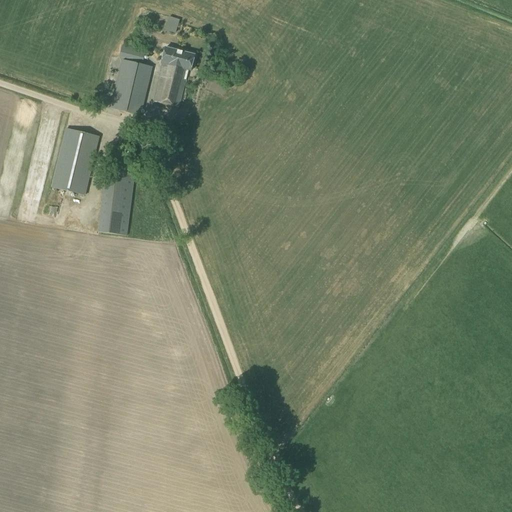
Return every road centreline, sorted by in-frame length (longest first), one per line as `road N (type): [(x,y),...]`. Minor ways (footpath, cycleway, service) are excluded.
road 1 (track): [(297,511),(163,173)]
road 2 (unclassified): [(163,173),(139,131),(0,82)]
